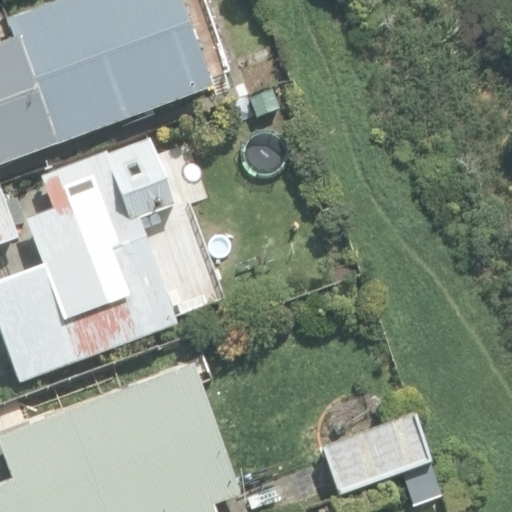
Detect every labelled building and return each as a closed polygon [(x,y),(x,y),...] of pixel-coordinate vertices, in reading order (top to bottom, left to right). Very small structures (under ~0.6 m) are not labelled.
[(0,44),(0,167),(210,91),(177,0),(67,0),(4,23),(10,41),(0,44)] [(0,282),(0,334),(18,385),(175,328),(137,223),(172,210),(147,141),(39,180),(51,211),(23,221),(40,268),(0,282)] [(0,248),(18,242),(0,192),(0,248)] [(213,511),(211,506),(237,497),(194,377),(203,373),(197,357),(154,373),(156,380),(0,436),(0,452),(10,480),(0,483),(0,511),(213,511)] [(400,479),(410,509),(441,499),(414,417),(317,449),(335,501),(400,479)]
